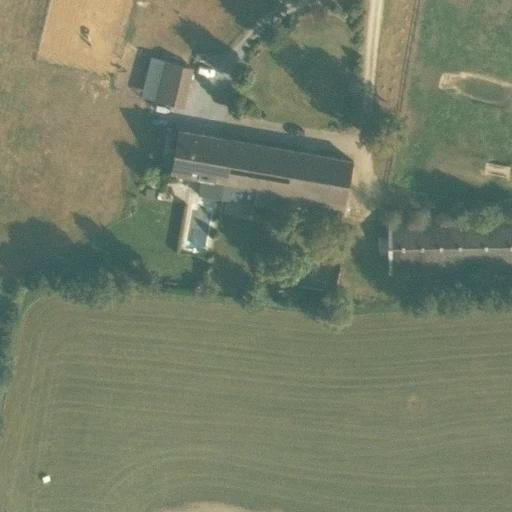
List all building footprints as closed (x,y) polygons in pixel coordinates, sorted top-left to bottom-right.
[(181,106),(191,68),(163,63),(155,103),(181,106)] [(223,197),(227,171),(219,170),(224,139),(179,131),(173,172),(201,177),(198,193),(223,197)] [(343,218),(353,162),(224,139),(219,170),(227,171),(223,197),(343,218)] [(187,248),(206,250),(209,217),(191,215),(187,248)] [(388,275),(511,272),(511,218),(387,220),(388,275)] [(336,295),(340,265),(299,259),(295,289),(336,295)]
